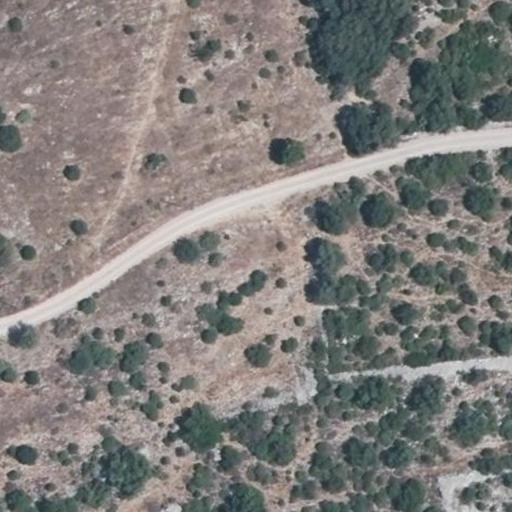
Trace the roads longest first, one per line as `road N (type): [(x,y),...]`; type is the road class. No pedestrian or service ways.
road 1 (track): [(511,132),(438,139),(264,187),(182,223),(36,320),(0,325)]
road 2 (track): [(106,274),(167,0)]
